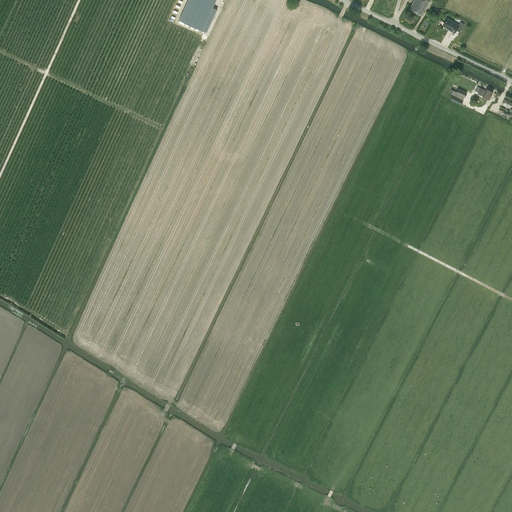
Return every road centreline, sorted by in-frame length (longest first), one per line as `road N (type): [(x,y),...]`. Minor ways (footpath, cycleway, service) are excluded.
road 1 (track): [(0,175),(78,0)]
road 2 (unclassified): [(511,82),(341,0)]
